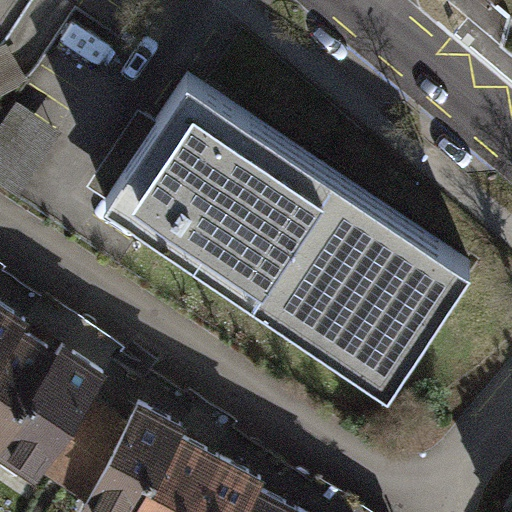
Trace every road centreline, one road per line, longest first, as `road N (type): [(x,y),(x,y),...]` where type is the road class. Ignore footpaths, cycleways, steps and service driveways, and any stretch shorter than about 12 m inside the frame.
road 1 (residential): [(445,511),(0,225)]
road 2 (tertiary): [(350,0),(511,130)]
